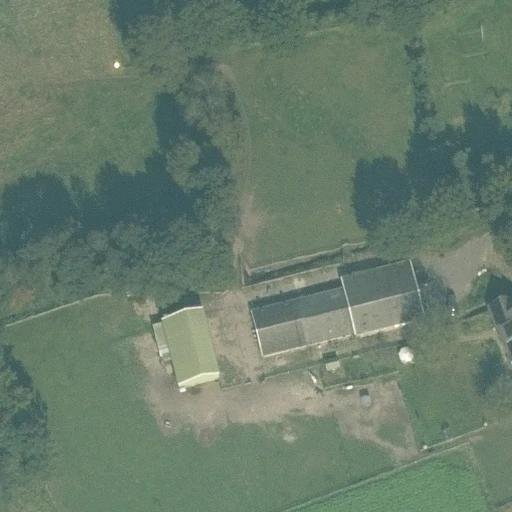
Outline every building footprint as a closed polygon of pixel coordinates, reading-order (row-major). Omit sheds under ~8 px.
[(340,284),(342,293),(251,315),(255,333),(261,359),(309,348),(340,341),(353,337),(354,340),(422,324),(409,268),(340,284)] [(511,303),(494,310),(488,312),(495,330),(501,327),(506,341),(504,341),(511,361),(511,303)] [(186,306),(162,312),(164,322),(189,316),(186,306)] [(203,313),(161,324),(161,326),(177,391),(220,380),(203,313)] [(344,359),(340,341),(309,348),(313,366),(323,364),(338,360),(344,359)] [(399,357),(400,362),(405,365),(410,364),(413,359),(412,354),(407,351),(402,352),(399,357)] [(340,369),(338,360),(323,364),(325,373),(340,369)]
